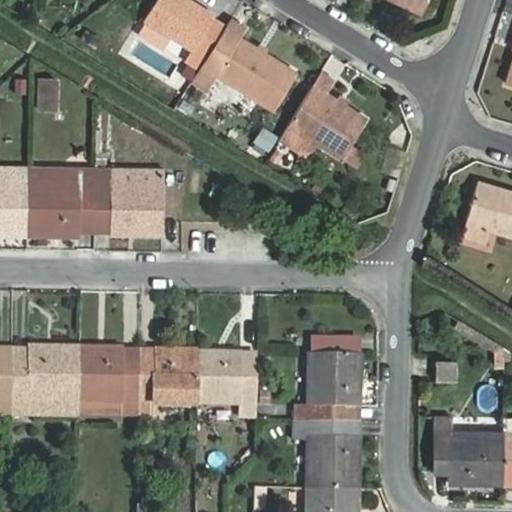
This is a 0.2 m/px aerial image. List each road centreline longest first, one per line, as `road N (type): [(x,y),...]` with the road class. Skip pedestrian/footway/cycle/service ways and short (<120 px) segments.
road 1 (residential): [(393,272),(0,269)]
road 2 (residential): [(417,511),(397,466),(393,272)]
road 3 (residential): [(454,97),(294,0)]
road 4 (residential): [(454,97),(393,272)]
